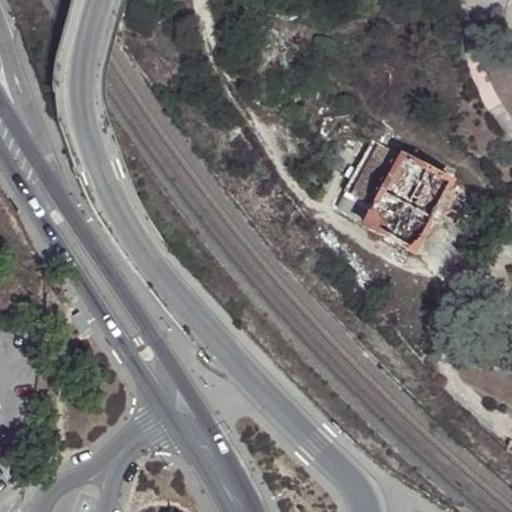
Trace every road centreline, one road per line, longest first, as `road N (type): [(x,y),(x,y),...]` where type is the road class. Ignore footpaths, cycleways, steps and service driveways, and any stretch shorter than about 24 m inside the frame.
road 1 (residential): [(370,511),(366,495),(245,374),(125,224),(82,105),(100,0)]
road 2 (secondary): [(0,147),(128,359),(178,405)]
road 3 (secondary): [(178,405),(155,340),(45,165)]
road 4 (secondary): [(178,405),(242,511)]
road 5 (residential): [(45,165),(0,50)]
